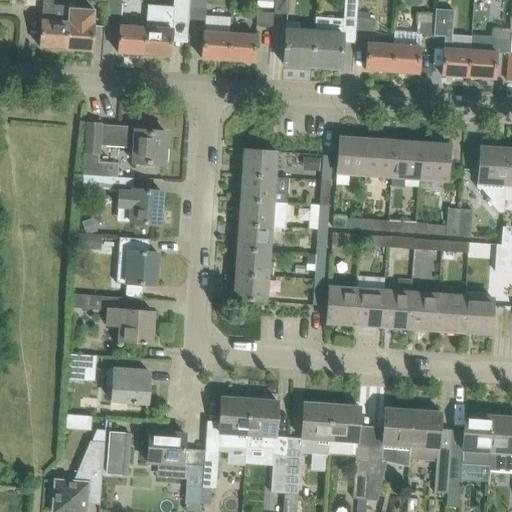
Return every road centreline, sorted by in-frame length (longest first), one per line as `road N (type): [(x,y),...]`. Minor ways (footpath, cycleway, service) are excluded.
road 1 (residential): [(192,351),(511,373)]
road 2 (residential): [(511,112),(210,90)]
road 3 (residential): [(210,90),(192,351)]
road 4 (residential): [(210,90),(0,75)]
